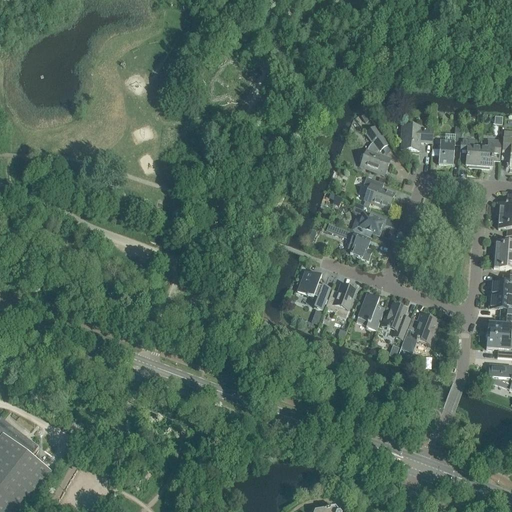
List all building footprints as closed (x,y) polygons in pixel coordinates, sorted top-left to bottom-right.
[(362,164),(360,168),(384,177),(390,161),(375,155),(378,152),(386,147),(373,128),(364,135),(371,144),(368,147),(365,156),(364,156),(361,157),(359,161),(361,164),(362,164)] [(425,142),(425,145),(431,145),(432,133),(420,132),(421,129),(402,128),(401,137),(402,137),(401,152),(419,153),(419,145),(418,145),(418,142),(425,142)] [(511,133),(503,133),(501,162),(509,163),(508,172),(509,172),(509,174),(511,173),(511,133)] [(460,148),(460,140),(461,135),(454,135),(454,144),(440,143),(439,151),(432,151),(432,158),(438,158),(438,167),(452,168),(454,148),(460,148)] [(478,171),(480,150),(473,149),(473,143),(471,141),(460,140),(460,148),(459,161),(466,161),(465,169),(468,169),(469,170),(478,171)] [(487,150),(480,150),(478,171),(488,172),(489,170),(491,171),(492,163),(499,164),(500,143),(489,142),(487,144),(487,150)] [(381,191),(383,186),(377,184),(366,179),(363,187),(369,189),(364,202),(365,203),(370,204),(374,206),(373,207),(378,209),(378,208),(388,211),(394,196),(381,191)] [(498,218),(511,218),(511,197),(508,197),(507,206),(497,205),(496,218),(498,218)] [(363,208),(355,205),(352,212),(357,214),(355,219),(357,221),(354,228),(357,230),(356,233),(370,238),(371,235),(378,237),(383,223),(376,221),(375,219),(368,216),(370,211),(368,210),(363,208)] [(511,218),(498,218),(497,231),(506,232),(506,238),(511,238),(511,218)] [(337,230),(335,237),(348,242),(351,235),(337,230)] [(349,247),(345,255),(352,258),(352,260),(353,262),(355,262),(357,262),(358,260),(368,264),(372,252),(367,250),(369,247),(364,245),(366,239),(352,234),(351,235),(348,242),(347,247),(349,247)] [(494,244),(493,258),(511,259),(511,239),(508,239),(508,245),(494,244)] [(511,259),(493,258),(494,258),(493,271),(511,272),(510,279),(511,279),(511,259)] [(305,273),(297,294),(313,300),(312,301),(312,302),(313,303),(313,304),(314,305),(315,305),(313,310),(322,313),(330,291),(322,287),(321,290),(317,289),(321,279),(305,273)] [(491,285),(490,298),(511,299),(511,279),(503,279),(502,285),(491,285)] [(329,299),(325,311),(335,315),(334,318),(345,322),(356,293),(340,287),(337,295),(335,301),(329,299)] [(377,305),(379,301),(366,297),(356,324),(366,328),(366,329),(376,333),(384,311),(376,308),(377,305)] [(511,299),(490,298),(489,310),(500,311),(500,318),(511,319),(511,299)] [(403,320),(406,312),(393,307),(387,321),(384,319),(381,328),(395,333),(393,339),(402,342),(409,322),(403,320)] [(431,338),(437,323),(420,317),(418,324),(411,321),(407,332),(414,335),(412,340),(428,346),(429,344),(430,345),(433,339),(431,338)] [(488,325),(487,338),(510,340),(511,335),(511,334),(511,319),(500,318),(499,326),(488,325)] [(342,343),(346,334),(340,332),(337,341),(342,343)] [(497,352),(497,360),(511,361),(511,346),(510,346),(510,340),(487,338),(486,351),(497,352)] [(398,350),(392,347),(388,358),(394,360),(398,350)] [(491,383),(490,385),(509,392),(511,393),(511,368),(488,367),(487,383),(491,383)] [(0,511),(21,511),(51,474),(31,459),(38,450),(0,420),(0,511)]
